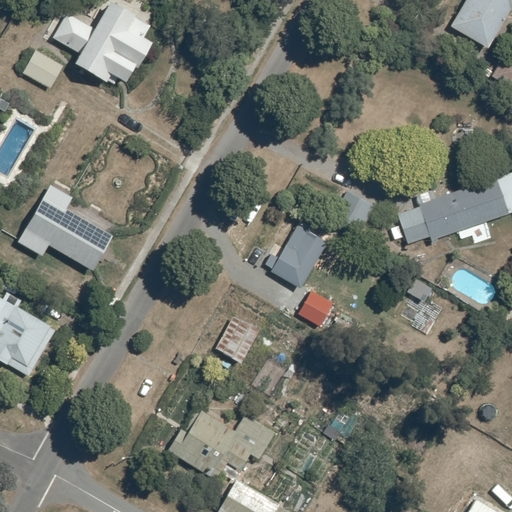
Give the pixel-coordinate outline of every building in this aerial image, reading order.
[(511,0),(458,0),(444,24),(486,48),(510,7),(511,8),(511,0)] [(119,76),(128,81),(150,42),(142,37),(149,25),(109,2),(94,28),(67,13),(53,38),(79,53),(74,62),(114,85),(119,76)] [(23,74),(50,89),(62,66),(36,51),(23,74)] [(507,212),(511,210),(511,174),(435,198),(432,190),(417,194),(420,207),(397,214),(406,243),(429,236),(432,243),(439,241),(438,238),(508,217),(507,212)] [(72,197),(51,184),(17,242),(41,256),(48,244),(92,270),(112,235),(66,208),(72,197)] [(374,206),(347,191),(331,220),(358,234),(374,206)] [(55,331),(13,306),(18,298),(4,290),(0,297),(0,359),(28,376),(55,331)] [(511,392),(511,374),(493,377),(495,395),(511,392)] [(245,415),(235,431),(196,406),(168,450),(216,481),(228,462),(239,469),(250,453),(261,460),(277,435),(245,415)] [(288,511),(289,511),(235,480),(216,511),(288,511)] [(504,511),(481,497),(470,511),(504,511)]
